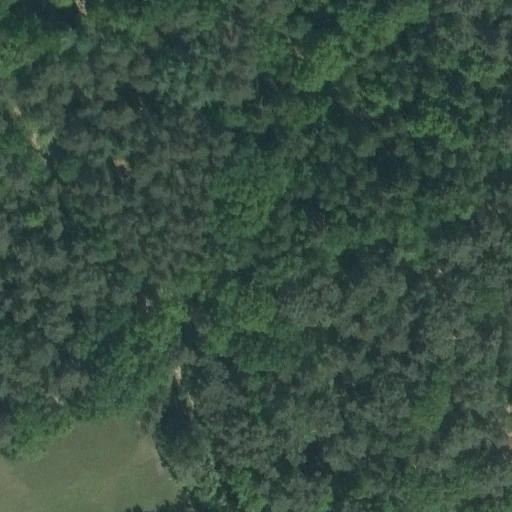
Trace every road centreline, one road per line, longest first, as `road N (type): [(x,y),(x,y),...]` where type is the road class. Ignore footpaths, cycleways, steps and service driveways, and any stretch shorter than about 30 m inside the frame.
road 1 (track): [(266,511),(0,82)]
road 2 (track): [(273,0),(155,330)]
